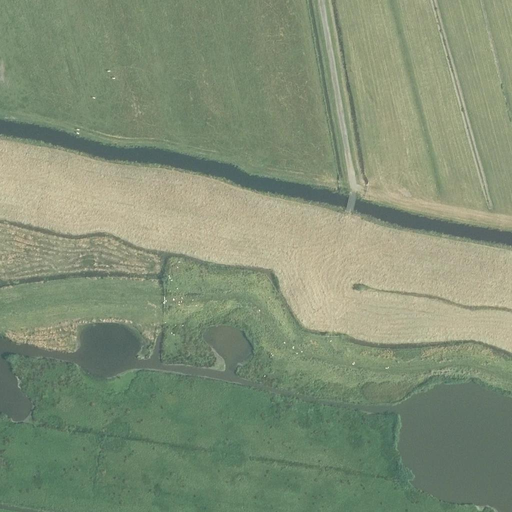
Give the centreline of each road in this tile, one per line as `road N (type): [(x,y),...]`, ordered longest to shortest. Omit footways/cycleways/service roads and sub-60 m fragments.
road 1 (unclassified): [(353,188),(319,0)]
road 2 (track): [(511,378),(464,363),(402,370),(339,359)]
road 3 (track): [(339,359),(328,303),(353,188)]
